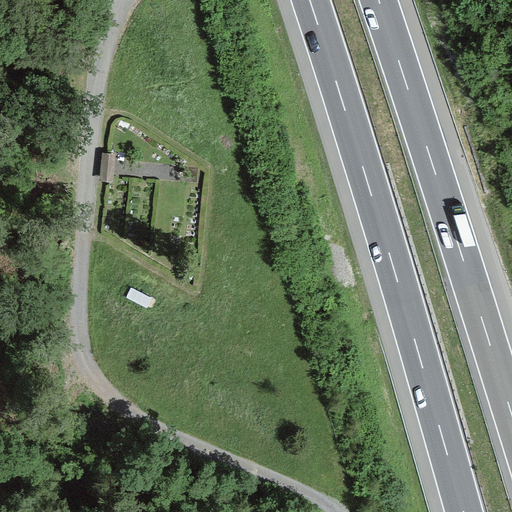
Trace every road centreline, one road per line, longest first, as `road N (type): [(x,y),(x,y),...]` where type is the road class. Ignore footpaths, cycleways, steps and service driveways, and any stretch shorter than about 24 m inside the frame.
road 1 (motorway): [(311,0),(461,511)]
road 2 (track): [(351,511),(99,395),(75,350),(81,208)]
road 3 (motorway): [(511,411),(379,0)]
road 4 (residential): [(109,0),(81,208)]
